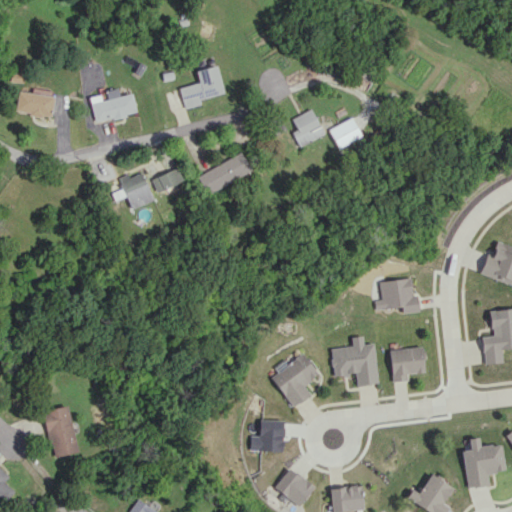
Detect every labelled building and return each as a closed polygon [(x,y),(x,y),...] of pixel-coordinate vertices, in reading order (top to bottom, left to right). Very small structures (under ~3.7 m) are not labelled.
[(222,92),(216,65),(194,70),(197,82),(177,87),(182,108),(200,104),(198,98),(222,92)] [(93,121),(135,113),(131,93),(118,96),(116,87),(104,90),(106,98),(100,99),(99,94),(88,96),(93,121)] [(13,111),(49,117),(52,96),(35,93),(36,89),(32,88),(31,92),(17,90),(13,111)] [(290,132),(297,146),(322,133),(309,108),(290,118),(295,129),(290,132)] [(326,129),(336,147),(359,135),(349,117),(326,129)] [(203,192),(250,172),(241,152),(195,173),(203,192)] [(149,178),(156,192),(181,180),(175,166),(149,178)] [(151,199),(139,171),(127,177),(126,173),(115,177),(120,188),(110,192),(113,200),(124,195),(129,208),(151,199)] [(480,273),(508,283),(511,273),(511,246),(493,239),(480,273)] [(377,281),(379,299),(372,300),(373,309),(400,306),(400,312),(417,310),(415,294),(411,295),(408,277),(377,281)] [(483,364),(501,362),(499,349),(511,347),(511,307),(486,310),(489,335),(479,336),(483,364)] [(376,383),(371,342),(361,344),(360,335),(349,336),(350,345),(329,348),(332,376),(354,374),(355,385),(376,383)] [(387,350),(391,381),(406,379),(406,374),(423,371),(419,345),(387,350)] [(316,374),(301,353),(270,376),(292,407),(309,394),(302,384),(316,374)] [(51,457),(76,451),(66,405),(40,411),(51,457)] [(282,419),(258,419),(257,450),(282,451),(282,419)] [(461,450),(466,487),(487,484),(485,473),(504,470),(500,443),(479,446),(477,436),(467,438),(469,449),(461,450)] [(274,487),(299,505),(314,485),(289,467),(274,487)] [(7,476),(0,469),(0,504),(13,492),(2,480),(7,476)] [(452,486),(428,474),(419,493),(411,489),(405,499),(430,511),(444,511),(447,505),(443,503),(452,486)] [(330,487),(331,511),(362,509),(361,485),(330,487)] [(126,511),(156,511),(136,498),(126,511)]
